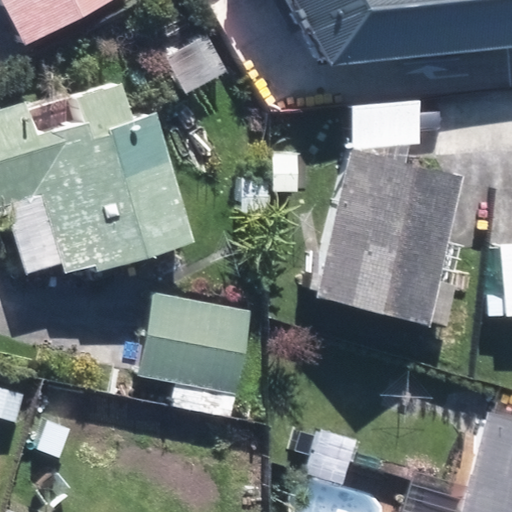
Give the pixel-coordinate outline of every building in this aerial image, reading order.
[(0,0),(0,24),(11,47),(106,0),(0,0)] [(511,0),(291,0),(328,64),(511,49),(511,0)] [(200,33),(155,59),(178,98),(223,72),(200,33)] [(0,254),(5,276),(44,267),(47,279),(177,248),(146,113),(120,119),(112,84),(0,109),(0,254)] [(408,102),(337,107),(339,149),(411,145),(408,102)] [(434,328),(452,245),(435,241),(449,178),(336,153),(322,219),(308,215),(291,291),(305,294),(302,306),(415,331),(417,324),(434,328)] [(511,243),(485,246),(490,323),(511,321),(511,243)] [(139,290),(127,374),(164,380),(159,414),(221,423),(239,305),(139,290)] [(511,511),(511,424),(472,413),(445,511),(511,511)] [(341,432),(299,429),(296,482),(339,484),(341,432)]
